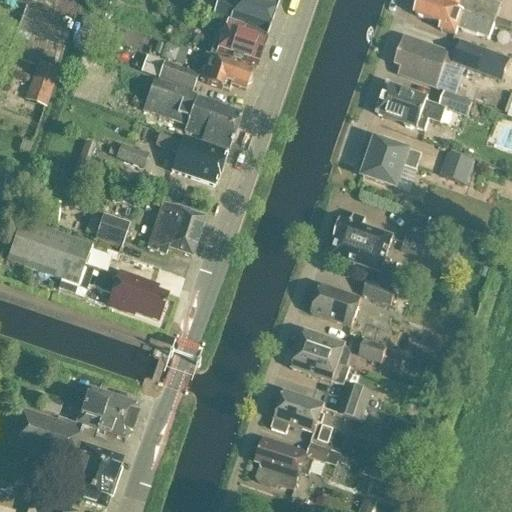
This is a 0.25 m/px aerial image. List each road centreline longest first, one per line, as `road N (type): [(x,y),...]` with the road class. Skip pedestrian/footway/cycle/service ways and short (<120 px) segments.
road 1 (tertiary): [(129,511),(305,0)]
road 2 (residential): [(230,511),(335,198)]
road 3 (residential): [(348,165),(407,0)]
